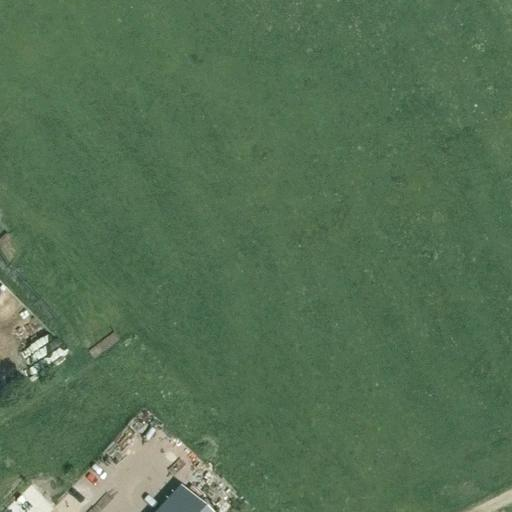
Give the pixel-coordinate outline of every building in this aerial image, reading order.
[(11,334),(25,356),(45,343),(32,321),(11,334)] [(54,343),(34,356),(47,375),(67,362),(54,343)] [(150,432),(132,454),(157,474),(175,452),(150,432)] [(105,511),(122,511),(154,487),(139,469),(97,501),(105,511)] [(225,470),(218,479),(239,495),(246,486),(225,470)] [(204,511),(180,490),(159,511),(204,511)]
